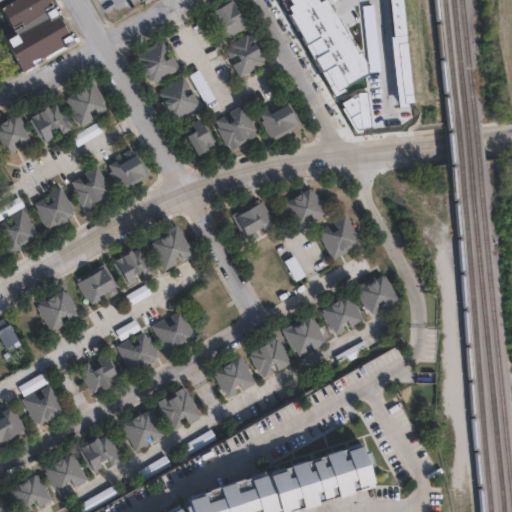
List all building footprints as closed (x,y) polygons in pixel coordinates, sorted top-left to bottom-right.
[(52,0),(76,40),(22,70),(7,38),(17,32),(2,5),(10,0),(52,0)] [(225,0),(235,0),(250,25),(224,39),(219,29),(221,28),(215,17),(209,21),(204,12),(225,0)] [(313,0),(314,2),(318,0),(320,0),(352,54),(353,53),(360,64),(360,75),(336,89),(337,91),(329,95),(279,8),(284,6),(280,0),(313,0)] [(253,40),(258,49),(264,46),(270,59),(241,76),(232,64),(240,58),(237,53),(230,57),(223,46),(253,28),(258,37),(253,40)] [(161,53),(163,59),(172,55),(178,67),(154,80),(147,70),(145,73),(140,63),(142,61),(138,54),(165,39),(170,48),(161,53)] [(214,99),(198,69),(188,74),(204,104),(214,99)] [(180,89),(183,95),(192,91),(197,103),(173,116),(166,107),(164,109),(160,100),(162,97),(158,90),(184,75),(189,85),(180,89)] [(92,80),(107,106),(97,112),(92,103),(85,107),(91,115),(78,123),(63,97),(72,93),(70,89),(81,82),(83,85),(92,80)] [(284,94),(299,120),(290,124),(291,127),(280,134),(279,131),(270,135),(256,110),(268,103),(271,110),(277,107),(274,100),(284,94)] [(57,101),(72,127),(62,133),(57,124),(51,128),(56,136),(43,144),(29,119),(37,114),(35,110),(47,104),(48,106),(57,101)] [(240,104),(255,129),(247,134),(248,136),(236,143),(235,141),(227,145),(213,119),(224,113),(228,119),(234,116),(230,109),(240,104)] [(18,111),(32,137),(22,143),(17,134),(11,138),(17,147),(4,154),(0,147),(0,118),(7,114),(9,117),(18,111)] [(210,148),(198,153),(186,130),(192,128),(190,124),(195,122),(193,118),(203,114),(217,142),(208,145),(210,148)] [(103,130),(98,121),(71,136),(76,146),(103,130)] [(133,144),(148,169),(140,174),(141,176),(129,183),(128,180),(120,185),(106,159),(117,153),(121,159),(127,156),(124,149),(133,144)] [(95,166),(110,191),(102,196),(103,198),(91,205),(90,202),(82,207),(68,181),(79,174),(83,181),(89,178),(86,171),(95,166)] [(61,185),(76,210),(67,215),(69,217),(57,224),(56,221),(47,226),(34,200),(45,194),(48,200),(54,197),(51,190),(61,185)] [(310,187),(325,213),(315,219),(310,210),(304,214),(309,222),(296,230),(282,204),(290,200),(288,196),(300,189),(301,192),(310,187)] [(260,200),(275,225),(265,231),(260,223),(254,226),(260,235),(247,242),(232,217),(240,213),(238,209),(250,202),(252,205),(260,200)] [(22,209),(37,234),(28,238),(30,241),(18,248),(17,245),(8,250),(0,234),(0,221),(6,218),(9,224),(15,221),(12,214),(22,209)] [(348,215),(362,240),(352,246),(347,238),(341,241),(347,250),(334,257),(319,232),(327,228),(325,224),(337,217),(339,220),(348,215)] [(177,226),(192,253),(182,259),(177,249),(171,253),(176,262),(163,269),(148,244),(157,240),(155,236),(166,229),(168,232),(177,226)] [(140,244),(155,270),(145,276),(140,267),(134,271),(139,279),(126,287),(111,262),(120,257),(118,253),(129,247),(131,250),(140,244)] [(295,280),(304,274),(292,255),(283,260),(295,280)] [(103,262),(118,288),(108,294),(103,285),(97,289),(102,298),(89,305),(75,280),(83,276),(81,272),(93,265),(94,268),(103,262)] [(385,274),(400,301),(390,307),(385,297),(379,301),(384,310),(371,318),(357,292),(365,288),(363,284),(375,277),(376,280),(385,274)] [(122,297),(127,306),(151,292),(146,283),(122,297)] [(65,289),(80,314),(69,321),(65,311),(58,315),(64,324),(51,331),(36,306),(45,302),(42,298),(54,291),(56,294),(65,289)] [(349,294),(364,320),(354,326),(349,317),(343,321),(348,330),(335,337),(321,312),(329,307),(327,303),(339,297),(340,300),(349,294)] [(180,309),(195,334),(186,339),(188,342),(176,348),(175,346),(166,350),(153,324),(164,318),(167,324),(173,321),(170,314),(180,309)] [(311,315),(326,341),(316,347),(311,338),(304,342),(310,350),(297,358),(282,333),(291,328),(288,324),(300,318),(302,320),(311,315)] [(0,318),(1,318),(2,321),(5,319),(6,324),(10,328),(17,340),(4,348),(0,341),(0,318)] [(115,330),(121,340),(140,328),(134,318),(115,330)] [(145,329),(160,355),(152,360),(153,362),(141,369),(140,366),(132,370),(118,345),(129,338),(133,345),(139,342),(135,335),(145,329)] [(275,338),(290,364),(280,370),(275,361),(269,364),(274,373),(261,381),(246,355),(255,351),(253,347),(264,340),(266,343),(275,338)] [(335,355),(341,365),(369,349),(363,339),(335,355)] [(106,352),(121,377),(113,382),(114,385),(102,391),(101,389),(93,393),(79,367),(90,361),(94,367),(100,364),(96,357),(106,352)] [(241,356),(256,382),(245,388),(241,379),(234,383),(240,391),(227,399),(212,374),(221,370),(218,366),(230,359),(232,362),(241,356)] [(51,382),(66,407),(58,412),(59,414),(47,421),(46,418),(38,423),(24,397),(35,391),(39,397),(45,394),(41,387),(51,382)] [(184,388),(199,414),(189,420),(184,411),(178,415),(183,424),(170,431),(155,406),(164,401),(162,398),(173,391),(175,394),(184,388)] [(12,404),(27,429),(19,434),(20,437),(8,444),(7,441),(0,444),(0,420),(6,416),(2,410),(12,404)] [(150,407),(164,433),(154,439),(150,430),(143,434),(149,442),(136,450),(121,424),(130,420),(127,416),(139,410),(141,412),(150,407)] [(190,452),(214,437),(210,430),(185,444),(190,452)] [(107,431),(121,457),(111,463),(106,454),(100,458),(106,466),(93,474),(78,448),(87,444),(84,440),(96,434),(98,436),(107,431)] [(178,499),(183,498),(182,494),(358,441),(361,450),(365,449),(369,463),(365,464),(370,480),(270,511),(153,511),(173,501),(179,511),(183,508),(178,499)] [(73,452),(87,478),(77,484),(72,475),(66,479),(72,488),(59,495),(44,470),(52,465),(50,461),(62,455),(64,458),(73,452)] [(137,472),(143,480),(169,462),(164,454),(137,472)] [(36,473),(51,499),(41,505),(36,496),(30,500),(35,508),(28,511),(19,511),(8,491),(16,486),(14,482),(25,476),(27,479),(36,473)] [(79,503),(84,511),(118,493),(114,485),(79,503)] [(0,511),(0,496),(8,511),(0,511)]
